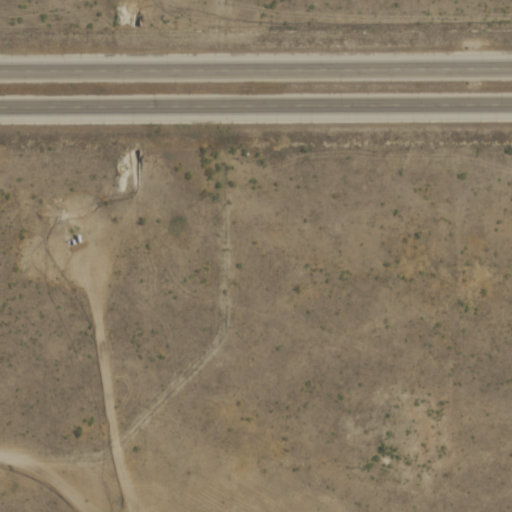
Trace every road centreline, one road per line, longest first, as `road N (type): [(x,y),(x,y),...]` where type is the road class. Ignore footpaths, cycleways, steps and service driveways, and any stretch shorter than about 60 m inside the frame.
road 1 (trunk): [(511,73),(0,76)]
road 2 (trunk): [(0,113),(511,110)]
